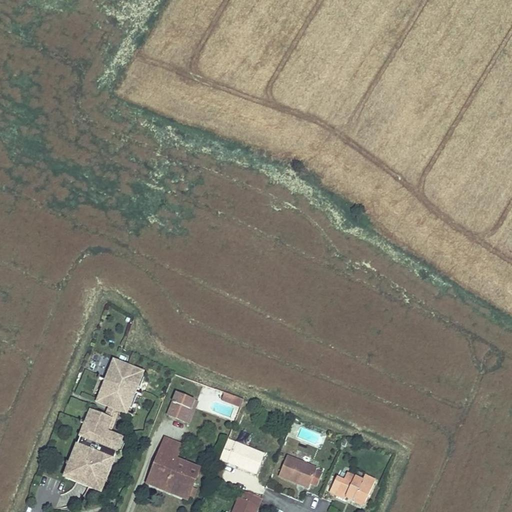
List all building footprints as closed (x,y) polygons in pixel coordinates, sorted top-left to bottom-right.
[(121,415),(135,421),(136,419),(135,418),(134,420),(128,417),(130,411),(133,412),(139,398),(144,400),(145,398),(144,397),(143,399),(136,396),(139,390),(142,391),(147,378),(114,364),(108,377),(111,378),(108,384),(102,382),(102,380),(101,380),(99,383),(101,384),(101,382),(108,385),(105,391),(103,390),(97,405),(110,410),(121,415)] [(185,422),(194,400),(178,393),(169,415),(185,422)] [(188,423),(198,401),(194,400),(185,422),(188,423)] [(108,437),(111,438),(121,415),(110,410),(106,420),(114,423),(108,437)] [(86,426),(82,424),(81,426),(85,428),(90,430),(85,440),(82,439),(75,457),(78,458),(74,469),(68,482),(101,495),(106,482),(103,481),(107,470),(110,472),(118,455),(122,445),(122,443),(111,438),(108,437),(114,423),(106,420),(93,414),(87,428),(85,428),(86,426)] [(90,430),(85,428),(81,439),(82,439),(85,440),(90,430)] [(188,499),(200,469),(176,460),(182,445),(166,439),(148,483),(158,487),(162,478),(168,481),(167,484),(179,489),(176,494),(188,499)] [(265,452),(229,439),(221,458),(257,472),(265,452)] [(122,445),(118,455),(122,456),(126,446),(122,445)] [(69,467),(74,469),(78,458),(75,457),(73,456),(69,467)] [(309,486),(316,469),(287,457),(279,476),(297,483),(298,481),(309,486)] [(64,480),(68,482),(74,469),(69,467),(68,469),(64,480)] [(110,472),(107,470),(103,481),(106,482),(107,483),(112,472),(110,472)] [(365,501),(375,482),(365,476),(362,482),(347,474),(343,481),(336,478),(330,490),(348,499),(348,498),(350,494),(365,501)] [(176,494),(179,489),(167,484),(168,481),(162,478),(158,487),(176,494)] [(257,511),(258,511),(262,500),(246,493),(243,499),(239,498),(233,511),(257,511)] [(363,505),(365,502),(365,501),(350,494),(348,498),(363,505)]
